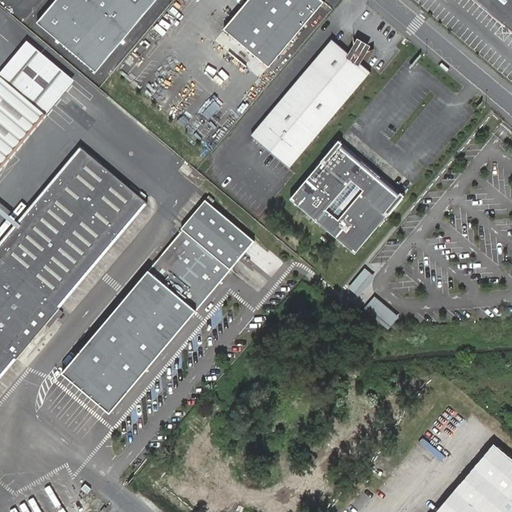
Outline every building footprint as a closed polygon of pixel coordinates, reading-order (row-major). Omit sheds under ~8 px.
[(56,0),(37,22),(96,71),(156,0),(56,0)] [(322,0),(248,0),(223,30),(269,67),(323,1),(322,0)] [(511,0),(475,0),(511,31),(511,0)] [(332,39),(251,135),(290,167),(370,72),(360,63),(348,53),(332,39)] [(0,73),(0,79),(44,116),(74,80),(27,41),(0,73)] [(354,44),(348,53),(360,63),(367,53),(354,44)] [(0,168),(44,116),(0,79),(0,168)] [(80,147),(0,241),(0,378),(16,359),(59,307),(147,203),(80,147)] [(321,161),(289,199),(354,254),(386,216),(383,214),(397,197),(338,147),(324,164),(321,161)] [(206,201),(182,229),(230,269),(254,241),(211,205),(214,201),(209,196),(206,201)] [(230,269),(182,229),(62,374),(110,414),(230,269)] [(365,310),(393,328),(402,314),(374,296),(365,310)] [(511,511),(511,458),(497,446),(441,511),(511,511)]
